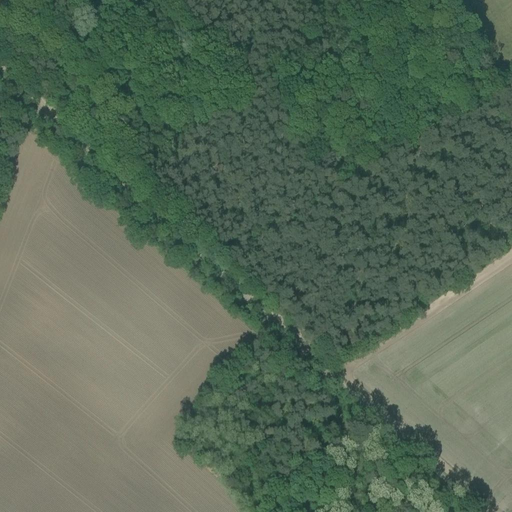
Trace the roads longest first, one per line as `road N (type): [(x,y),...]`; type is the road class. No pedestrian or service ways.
road 1 (track): [(489,511),(0,67)]
road 2 (track): [(329,375),(511,254)]
